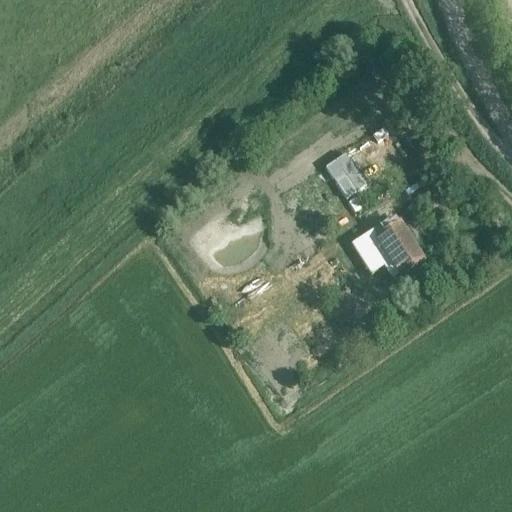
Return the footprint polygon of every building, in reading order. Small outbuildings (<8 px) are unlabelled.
[(382,120),(394,133),(401,127),(389,113),(382,120)] [(390,148),(377,156),(383,167),(396,159),(390,148)] [(328,162),(339,191),(372,178),(361,149),(328,162)] [(389,266),(397,279),(423,262),(399,225),(374,241),(371,236),(351,249),(370,279),(389,266)] [(333,266),(346,286),(361,277),(347,257),(333,266)]
